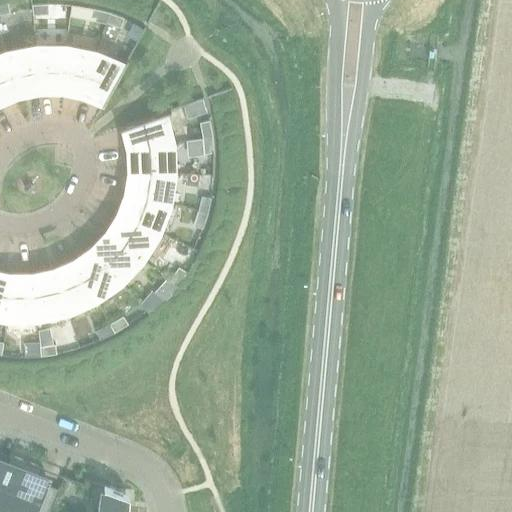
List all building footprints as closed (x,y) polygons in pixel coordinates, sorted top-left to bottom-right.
[(0,3),(0,13),(10,11),(7,1),(0,3)] [(33,13),(48,12),(48,2),(31,3),(33,13)] [(106,21),(109,11),(93,7),(90,17),(106,21)] [(109,11),(106,21),(120,26),(124,17),(109,11)] [(39,90),(40,90),(35,37),(34,37),(35,43),(6,49),(4,43),(19,94),(19,91),(22,90),(39,87),(39,90)] [(61,90),(67,37),(66,37),(66,43),(36,43),(35,37),(40,90),(40,87),(57,87),(61,87),(61,90)] [(82,94),(98,44),(97,43),(96,49),(67,43),(67,37),(61,90),(62,90),(62,87),(66,88),(83,91),(82,94)] [(18,94),(19,94),(4,43),(3,44),(5,49),(0,51),(0,98),(14,93),(17,91),(18,94)] [(128,56),(127,56),(124,61),(97,50),(99,44),(98,44),(82,94),(83,94),(84,91),(103,99),(101,103),(102,104),(128,56)] [(171,109),(171,108),(170,107),(119,125),(120,127),(124,126),(129,146),(126,146),(126,147),(178,139),(172,139),(165,111),(171,109)] [(202,136),(212,135),(209,119),(199,121),(202,136)] [(212,135),(202,136),(204,152),(214,151),(212,135)] [(127,168),(180,171),(173,170),(172,141),(178,140),(178,139),(126,147),(129,147),(130,164),(130,168),(127,167),(127,168)] [(179,172),(180,171),(127,168),(127,169),(130,169),(129,172),(126,189),(123,189),(174,203),(175,202),(168,201),(173,172),(179,172)] [(174,204),(174,203),(123,189),(123,190),(126,191),(120,207),(119,210),(116,209),(163,233),(163,232),(158,229),(168,202),(174,204)] [(198,209),(208,212),(211,196),(201,194),(198,209)] [(163,233),(116,209),(115,210),(118,211),(116,214),(107,229),(105,227),(104,227),(146,260),(146,259),(141,255),(157,231),(163,233)] [(203,227),(208,212),(198,209),(193,224),(203,227)] [(146,260),(104,227),(104,228),(106,230),(92,245),(90,243),(89,243),(124,283),(120,278),(141,257),(146,260)] [(123,283),(124,283),(89,243),(91,246),(74,258),(72,255),(98,301),(95,296),(119,279),(123,283)] [(97,302),(98,301),(72,255),(71,256),(73,258),(57,265),(54,266),(53,264),(52,264),(69,314),(67,308),(94,296),(97,302)] [(68,314),(69,314),(52,264),(53,267),(49,267),(32,271),(32,268),(31,268),(37,321),(38,321),(37,314),(66,308),(68,314)] [(169,278),(177,285),(187,271),(179,266),(169,278)] [(0,313),(5,315),(4,321),(5,321),(10,268),(9,268),(9,271),(5,271),(0,269),(0,313)] [(37,321),(31,268),(31,271),(10,271),(10,269),(10,268),(5,321),(6,321),(6,315),(36,315),(37,321)] [(167,297),(177,285),(169,278),(159,290),(167,297)] [(109,322),(114,331),(128,323),(123,314),(109,322)] [(100,339),(114,331),(109,322),(95,329),(100,339)] [(24,356),(41,355),(40,345),(39,340),(24,341),(24,356)] [(40,345),(41,355),(56,352),(55,342),(40,345)] [(0,500),(9,504),(26,459),(9,453),(9,454),(6,463),(0,460),(0,500)] [(26,459),(9,504),(29,511),(49,511),(59,486),(58,485),(57,486),(46,482),(48,478),(46,478),(38,475),(42,467),(43,466),(26,459)] [(126,511),(128,494),(105,485),(103,497),(99,497),(97,511),(126,511)]
